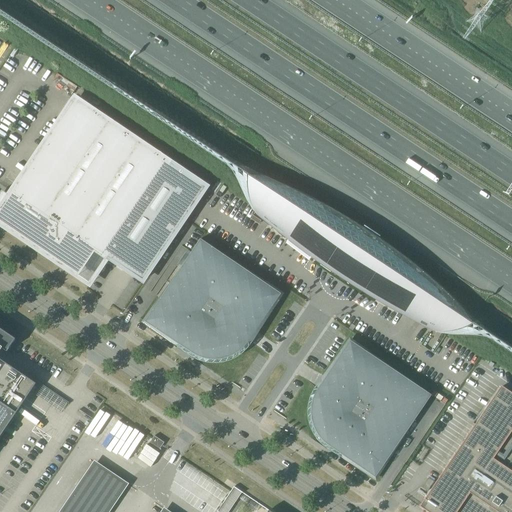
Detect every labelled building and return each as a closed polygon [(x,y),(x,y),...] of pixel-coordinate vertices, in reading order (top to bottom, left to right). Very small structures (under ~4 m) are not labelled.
[(77,100),(60,126),(154,190),(171,164),(77,100)] [(154,190),(60,126),(14,194),(19,198),(17,201),(2,191),(0,192),(0,222),(73,272),(88,249),(82,245),(84,242),(142,281),(206,187),(171,164),(154,190)] [(258,211),(255,215),(267,225),(276,232),(285,239),(295,247),(304,254),(314,261),(324,268),(334,274),(344,281),(350,285),(360,292),(370,298),(381,304),(391,310),(401,316),(412,321),(422,327),(433,332),(454,299),(446,292),(439,286),(431,279),(424,273),(416,267),(408,260),(400,254),(392,248),(384,243),(376,237),(367,231),(359,226),(350,221),(344,217),(335,212),(326,207),(317,202),(309,198),(300,193),(291,189),(278,183),(258,211)] [(251,344),(259,332),(263,326),(284,294),(200,239),(185,261),(141,323),(171,344),(190,356),(192,358),(194,359),(196,360),(199,361),(201,362),(204,363),(207,364),(209,364),(212,364),(216,364),(218,364),(221,364),(223,363),(226,363),(228,362),(231,361),(233,360),(235,359),(238,357),(240,356),(243,353),(245,351),(247,349),(249,347),(250,345),(251,344)] [(0,436),(36,384),(0,359),(0,351),(1,349),(6,352),(15,339),(0,329),(0,436)] [(333,453),(339,457),(345,461),(376,481),(403,438),(431,396),(349,338),(323,376),(316,387),(311,394),(310,396),(309,399),(308,401),(308,404),(307,406),(307,409),(307,411),(307,414),(307,417),(307,419),(307,421),(308,423),(309,426),(310,428),(311,431),(312,433),(313,435),(315,438),(316,440),(318,442),(320,444),(321,445),(333,453)] [(511,511),(511,396),(499,388),(426,498),(425,498),(420,506),(419,507),(421,508),(427,511),(426,511),(511,511)] [(154,436),(152,439),(150,443),(152,444),(153,444),(159,448),(161,446),(163,443),(156,438),(154,436)] [(164,511),(106,511),(125,485),(95,465),(62,511),(164,511)] [(428,478),(422,488),(427,492),(433,482),(428,478)] [(242,494),(243,493),(234,487),(230,492),(217,511),(216,511),(228,511),(242,493),(242,494)]
